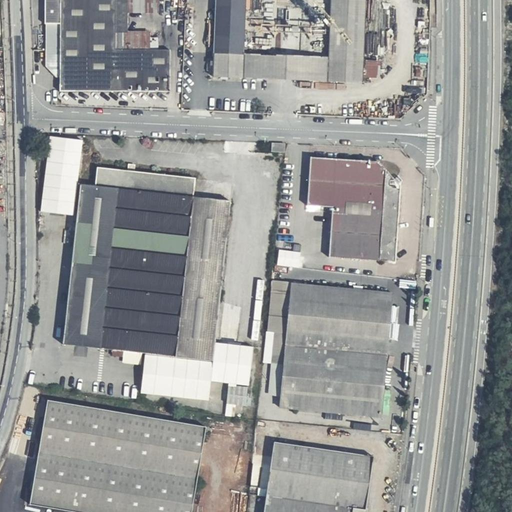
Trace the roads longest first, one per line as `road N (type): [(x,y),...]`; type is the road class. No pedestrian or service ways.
road 1 (trunk): [(444,511),(470,264),(478,0)]
road 2 (unclassified): [(25,120),(450,134)]
road 3 (tertiary): [(415,511),(450,134)]
road 4 (unclassified): [(0,430),(24,321),(25,120)]
road 5 (tertiary): [(450,134),(452,0)]
road 6 (unclassified): [(25,120),(18,0)]
